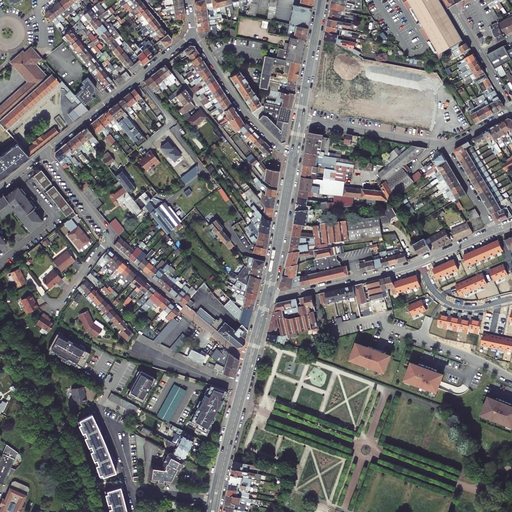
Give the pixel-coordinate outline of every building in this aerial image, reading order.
[(59,0),(60,1),(66,8),(71,4),(67,0),(59,0)] [(118,10),(130,0),(125,0),(126,0),(118,7),(118,8),(113,11),(114,13),(118,10)] [(134,10),(143,2),(141,0),(138,0),(134,3),(131,6),(134,10)] [(196,10),(207,9),(214,8),(212,0),(200,0),(197,1),(195,3),(196,10)] [(226,5),(224,0),(218,0),(220,7),(222,6),(224,12),(221,13),(222,18),(224,17),(229,19),(226,5)] [(232,0),(224,0),(226,5),(230,4),(232,13),(234,12),(235,11),(234,6),(232,1),(232,0)] [(332,0),(332,2),(344,5),(344,7),(350,8),(351,6),(362,9),(362,0),(332,0)] [(407,0),(404,2),(438,59),(450,52),(465,44),(439,0),(407,0)] [(443,0),(448,8),(462,0),(443,0)] [(495,4),(492,0),(485,0),(499,23),(503,20),(502,17),(499,18),(493,7),(496,6),(495,4)] [(69,13),(66,8),(60,1),(56,5),(65,17),(69,13)] [(99,2),(98,3),(101,7),(104,11),(105,12),(107,10),(100,1),(99,2)] [(147,6),(143,2),(134,10),(137,13),(147,6)] [(331,8),(343,10),(344,7),(344,5),(332,2),(331,8)] [(94,6),(90,10),(85,14),(88,18),(95,12),(101,7),(98,3),(94,6)] [(51,9),(60,20),(65,17),(56,5),(51,9)] [(234,6),(235,11),(240,10),(241,15),(243,15),(242,9),(241,6),(241,5),(234,6)] [(288,24),(307,28),(311,9),(298,6),(292,5),(288,24)] [(150,10),(147,6),(137,13),(140,17),(150,10)] [(330,13),(355,18),(356,16),(346,14),(347,11),(343,10),(331,8),(330,13)] [(60,20),(51,9),(46,12),(56,23),(60,20)] [(143,22),(147,19),(153,14),(150,10),(140,17),(139,18),(143,22)] [(92,22),(96,28),(103,22),(100,19),(103,16),(106,20),(109,18),(105,12),(104,11),(98,16),(92,22)] [(92,22),(98,16),(95,12),(88,18),(92,22)] [(198,21),(209,20),(222,18),(221,13),(219,13),(218,13),(215,14),(215,16),(208,17),(208,14),(197,16),(198,21)] [(156,18),(153,14),(147,19),(150,22),(156,18)] [(511,33),(511,14),(503,20),(499,23),(507,35),(511,33)] [(150,29),(159,22),(156,18),(150,22),(146,25),(150,29)] [(344,21),(329,18),(327,25),(342,28),(342,25),(352,27),(354,22),(344,21)] [(101,33),(112,24),(111,22),(109,23),(106,20),(103,22),(96,28),(101,33)] [(162,25),(159,22),(150,29),(151,30),(152,29),(154,32),(162,25)] [(101,33),(105,38),(111,33),(115,29),(117,28),(113,23),(112,24),(101,33)] [(507,35),(499,23),(492,26),(499,42),(508,37),(507,35)] [(293,34),(293,38),(304,40),(307,28),(288,24),(287,31),(285,31),(285,32),(293,34)] [(162,25),(154,32),(152,34),(155,37),(156,37),(166,29),(162,25)] [(326,31),(340,34),(357,37),(357,35),(351,34),(351,30),(342,28),(327,25),(326,31)] [(63,36),(67,41),(76,34),(71,28),(63,36)] [(111,33),(105,38),(109,43),(121,33),(117,28),(115,29),(117,32),(113,35),(111,33)] [(166,29),(156,37),(159,41),(169,33),(166,29)] [(203,37),(209,33),(216,33),(216,29),(199,32),(203,37)] [(339,38),(340,34),(326,31),(324,39),(335,41),(353,53),(356,41),(339,38)] [(109,43),(114,49),(120,44),(123,42),(120,37),(123,35),(121,33),(109,43)] [(173,38),(169,33),(159,41),(163,47),(163,46),(164,48),(172,41),(173,38)] [(71,45),(79,38),(76,34),(67,41),(71,45)] [(159,51),(148,37),(147,38),(145,40),(142,42),(139,39),(136,41),(141,46),(150,58),(159,51)] [(293,38),(290,37),(288,44),(284,43),(283,47),(302,51),(304,40),(293,38)] [(82,42),(79,38),(71,45),(74,49),(82,42)] [(119,55),(131,46),(126,39),(124,41),(127,45),(123,48),(120,44),(114,49),(119,55)] [(82,42),(74,49),(77,53),(85,46),(82,42)] [(453,58),(470,48),(467,43),(465,44),(450,52),(453,58)] [(183,56),(184,58),(189,55),(197,49),(195,46),(191,45),(179,54),(181,57),(183,56)] [(511,60),(511,58),(508,52),(504,45),(488,55),(496,69),(502,66),(511,60)] [(41,56),(32,46),(26,52),(24,50),(10,62),(20,74),(27,68),(24,65),(26,63),(25,62),(24,60),(24,58),(25,56),(25,54),(27,53),(28,52),(30,51),(31,51),(33,51),(35,51),(36,52),(38,53),(39,54),(40,56),(40,57),(41,56)] [(80,57),(83,55),(89,50),(85,46),(77,53),(80,57)] [(133,48),(131,46),(119,55),(124,61),(130,57),(127,53),(133,48)] [(135,51),(139,56),(141,58),(145,63),(150,58),(141,46),(135,51)] [(302,51),(283,47),(283,49),(278,48),(276,58),(300,63),(302,51)] [(197,49),(189,55),(190,57),(185,60),(186,60),(183,62),(184,65),(187,63),(201,54),(197,49)] [(467,58),(473,54),(471,49),(464,53),(467,58)] [(87,61),(93,56),(89,50),(83,55),(87,61)] [(27,68),(40,57),(40,56),(39,54),(38,53),(36,52),(35,51),(33,51),(31,51),(30,51),(28,52),(27,53),(25,54),(25,56),(24,58),(24,60),(25,62),(26,63),(24,65),(27,68)] [(201,54),(187,63),(189,65),(184,68),(186,71),(194,66),(204,60),(201,54)] [(476,59),(473,54),(467,58),(460,61),(462,63),(458,65),(460,68),(468,64),(476,59)] [(281,77),(297,81),(300,63),(276,58),(265,55),(259,87),(269,89),(278,91),(280,82),(281,77)] [(87,65),(88,67),(97,60),(93,56),(87,61),(90,63),(87,65)] [(124,61),(129,67),(132,65),(135,62),(138,60),(141,58),(139,56),(133,61),(130,57),(124,61)] [(0,109),(0,121),(7,130),(60,83),(63,85),(68,91),(65,94),(73,103),(76,101),(79,105),(69,113),(75,120),(89,109),(85,104),(75,94),(55,71),(49,75),(38,63),(42,60),(42,58),(40,58),(40,57),(27,68),(36,79),(30,84),(29,84),(0,109)] [(460,75),(480,64),(476,59),(468,64),(468,65),(461,69),(462,71),(458,73),(460,75)] [(97,60),(88,67),(92,71),(100,64),(97,60)] [(191,75),(194,74),(207,65),(204,60),(194,66),(195,69),(193,70),(192,70),(187,73),(186,71),(181,74),(185,79),(191,75)] [(104,68),(100,64),(92,71),(95,75),(104,68)] [(178,79),(166,64),(162,68),(174,84),(177,87),(178,86),(177,85),(178,83),(176,80),(178,79)] [(463,79),(482,69),(480,64),(460,75),(463,79)] [(194,74),(197,78),(210,69),(207,65),(194,74)] [(0,109),(29,84),(30,84),(36,79),(27,68),(20,74),(27,82),(0,105),(0,109)] [(104,68),(95,75),(100,81),(108,74),(109,74),(104,68)] [(174,84),(162,68),(157,72),(168,85),(170,83),(172,85),(174,84)] [(210,69),(197,78),(193,80),(188,83),(192,87),(213,74),(210,69)] [(482,69),(463,79),(463,81),(465,80),(467,83),(475,79),(485,73),(482,69)] [(243,75),(239,70),(230,76),(252,109),(261,103),(258,98),(259,97),(254,91),(247,82),(248,81),(243,75)] [(168,85),(157,72),(152,76),(161,87),(163,89),(166,87),(168,91),(170,89),(168,85)] [(488,79),(485,73),(475,79),(478,84),(483,81),(488,79)] [(100,81),(105,87),(113,80),(109,74),(108,74),(100,81)] [(199,89),(216,79),(213,74),(192,87),(195,92),(199,89)] [(83,88),(75,94),(85,104),(95,97),(92,93),(95,91),(93,88),(96,85),(89,76),(82,81),(84,84),(81,86),(83,88)] [(155,92),(161,87),(152,76),(145,81),(155,92)] [(281,77),(280,82),(296,86),(297,81),(281,77)] [(202,93),(219,83),(216,79),(199,89),(202,93)] [(488,79),(483,81),(487,88),(492,86),(488,79)] [(296,86),(280,82),(278,91),(288,93),(288,91),(294,93),(296,86)] [(202,100),(222,87),(219,83),(202,93),(198,96),(202,100)] [(68,91),(63,85),(62,86),(61,89),(61,92),(61,95),(60,97),(60,100),(61,103),(61,106),(61,107),(62,110),(63,114),(65,118),(65,119),(66,120),(69,125),(75,120),(69,113),(79,105),(76,101),(73,103),(65,94),(68,91)] [(145,95),(138,86),(134,89),(141,98),(145,95)] [(222,87),(202,100),(204,103),(206,102),(207,102),(225,92),(222,87)] [(129,93),(135,101),(145,113),(147,111),(141,103),(143,101),(141,98),(134,89),(129,93)] [(176,105),(177,103),(190,93),(186,89),(181,92),(176,96),(172,100),(173,102),(176,99),(178,101),(174,104),(176,105)] [(267,99),(266,102),(291,107),(294,93),(288,91),(288,93),(278,91),(269,89),(268,94),(277,96),(277,100),(275,101),(267,99)] [(500,111),(490,93),(487,95),(484,89),(481,90),(484,94),(495,114),(500,111)] [(490,93),(500,111),(504,108),(504,106),(495,90),(490,93)] [(225,92),(207,102),(206,102),(204,103),(208,108),(216,103),(228,96),(225,92)] [(129,93),(122,98),(128,106),(135,101),(129,93)] [(180,103),(183,106),(192,100),(194,98),(190,93),(177,103),(179,105),(180,103)] [(484,102),(480,104),(488,117),(495,114),(484,94),(481,96),(484,102)] [(488,117),(480,104),(476,95),(473,96),(478,105),(474,107),(482,121),(488,117)] [(228,96),(216,103),(218,106),(215,108),(216,109),(230,100),(228,96)] [(117,103),(124,111),(125,113),(134,124),(136,122),(134,119),(135,118),(132,115),(130,114),(129,112),(132,110),(128,106),(122,98),(117,103)] [(183,106),(179,109),(193,128),(208,116),(201,108),(192,116),(188,111),(195,105),(192,100),(183,106)] [(221,113),(225,110),(233,105),(230,100),(216,109),(211,112),(215,117),(217,116),(215,113),(220,110),(221,113)] [(264,107),(263,113),(279,116),(278,118),(279,119),(285,121),(289,122),(291,107),(266,102),(264,102),(264,105),(264,107)] [(482,121),(474,107),(471,102),(469,104),(472,109),(469,111),(476,124),(482,121)] [(107,110),(114,119),(124,111),(117,103),(107,110)] [(233,105),(225,110),(228,115),(224,117),(226,119),(220,123),(221,125),(225,123),(229,120),(239,114),(233,105)] [(253,112),(255,115),(264,107),(264,105),(262,105),(253,112)] [(260,119),(263,113),(264,107),(255,115),(260,119)] [(114,119),(107,110),(102,114),(109,122),(112,125),(115,123),(116,125),(116,126),(119,130),(120,129),(124,133),(125,132),(116,121),(114,119)] [(146,139),(134,124),(125,113),(116,121),(125,132),(137,147),(146,139)] [(279,116),(263,113),(260,119),(282,141),(285,141),(289,122),(285,121),(279,119),(278,118),(279,116)] [(106,124),(109,122),(102,114),(97,118),(108,133),(111,130),(106,124)] [(239,114),(229,120),(237,131),(238,131),(245,123),(239,114)] [(108,133),(97,118),(90,124),(97,133),(101,130),(103,131),(105,133),(105,135),(106,136),(109,134),(108,133)] [(511,129),(507,120),(501,123),(511,139),(511,142),(511,141),(511,136),(511,135),(511,134),(511,129)] [(243,134),(251,126),(247,121),(245,123),(238,131),(239,133),(241,132),(243,134)] [(511,139),(501,123),(496,126),(507,146),(509,145),(508,144),(507,141),(511,139)] [(99,140),(88,126),(82,131),(92,144),(95,142),(95,143),(99,140)] [(245,140),(249,136),(255,130),(251,126),(243,134),(241,135),(245,140)] [(496,126),(491,129),(499,144),(502,143),(505,147),(507,151),(510,150),(507,146),(496,126)] [(23,151),(28,157),(58,134),(53,127),(42,136),(41,134),(31,142),(32,144),(23,151)] [(214,131),(220,138),(224,135),(218,128),(214,131)] [(485,132),(488,138),(491,143),(498,156),(500,154),(499,154),(500,153),(496,145),(499,144),(491,129),(485,132)] [(255,130),(249,136),(255,142),(260,136),(255,130)] [(82,131),(77,135),(86,147),(89,145),(91,146),(91,148),(93,151),(94,151),(95,153),(97,151),(92,144),(82,131)] [(309,132),(308,141),(330,145),(331,138),(324,137),(324,134),(309,132)] [(473,147),(473,146),(481,142),(488,138),(485,132),(473,139),(474,142),(471,144),(473,147)] [(115,141),(109,134),(106,136),(106,137),(106,139),(111,145),(115,141)] [(72,138),(79,147),(81,145),(83,147),(83,149),(85,151),(86,151),(89,154),(91,153),(86,147),(77,135),(72,138)] [(260,136),(255,142),(260,147),(266,142),(260,136)] [(86,157),(79,147),(72,138),(67,142),(74,151),(76,149),(78,151),(78,153),(80,155),(81,155),(84,159),(86,157)] [(488,138),(481,142),(484,147),(491,143),(488,138)] [(330,145),(308,141),(306,152),(329,156),(330,145)] [(458,155),(473,147),(471,144),(469,141),(456,148),(456,151),(458,155)] [(67,142),(61,147),(69,156),(81,172),(83,171),(77,164),(78,163),(77,162),(78,161),(74,157),(73,158),(70,155),(74,151),(67,142)] [(260,147),(264,151),(269,145),(266,142),(260,147)] [(0,179),(28,157),(15,144),(0,155),(0,179)] [(269,145),(264,151),(261,153),(263,155),(260,158),(260,159),(262,160),(273,149),(269,145)] [(427,148),(412,146),(378,174),(382,178),(377,182),(380,186),(407,164),(427,148)] [(461,160),(476,152),(473,146),(473,147),(458,155),(461,160)] [(55,155),(63,165),(67,163),(66,161),(68,160),(69,156),(61,147),(56,151),(55,155)] [(385,164),(402,152),(398,147),(381,159),(385,164)] [(106,149),(104,148),(98,153),(109,166),(111,165),(110,164),(115,160),(111,154),(110,154),(108,152),(107,152),(106,150),(106,149)] [(159,161),(149,149),(144,154),(145,155),(143,157),(141,156),(136,160),(143,168),(146,168),(153,163),(154,165),(159,161)] [(476,152),(461,160),(464,165),(480,156),(477,151),(476,152)] [(329,156),(306,152),(305,159),(337,164),(338,157),(329,156)] [(260,165),(264,170),(267,171),(265,178),(270,183),(279,185),(281,169),(267,167),(262,160),(260,159),(258,157),(257,158),(252,153),(247,156),(254,164),(256,163),(258,166),(260,165)] [(411,169),(407,164),(380,186),(382,190),(388,200),(389,202),(399,194),(402,193),(426,173),(427,172),(447,160),(443,153),(433,160),(434,162),(431,164),(430,162),(427,165),(426,164),(410,177),(407,173),(411,169)] [(480,156),(464,165),(467,170),(482,161),(480,156)] [(344,186),(345,181),(335,180),(337,169),(354,172),(355,170),(358,171),(358,169),(372,171),(373,163),(338,157),(337,164),(336,169),(326,168),(325,171),(325,174),(325,175),(325,176),(324,178),(324,180),(302,177),(300,189),(313,192),(320,193),(335,195),(355,197),(368,198),(380,200),(388,200),(382,190),(344,186)] [(337,164),(305,159),(304,164),(326,168),(336,169),(337,164)] [(450,165),(447,160),(427,172),(428,175),(435,171),(436,173),(450,165)] [(482,161),(467,170),(470,175),(485,165),(482,161)] [(509,161),(503,164),(505,170),(511,166),(509,161)] [(326,168),(304,164),(303,171),(318,173),(318,170),(325,171),(326,168)] [(453,170),(450,165),(436,173),(432,175),(434,178),(437,176),(441,173),(443,175),(453,170)] [(485,165),(470,175),(473,180),(488,170),(485,165)] [(455,175),(453,170),(443,175),(438,178),(431,182),(432,185),(441,180),(442,182),(455,175)] [(488,170),(473,180),(475,184),(491,175),(488,170)] [(41,171),(33,177),(43,189),(44,189),(46,192),(66,217),(69,215),(72,219),(76,215),(73,212),(73,211),(53,186),(51,184),(41,171)] [(121,171),(114,176),(122,186),(126,191),(133,186),(121,171)] [(317,176),(318,173),(303,171),(302,177),(324,180),(324,178),(317,176)] [(458,179),(455,175),(442,182),(437,185),(438,187),(442,185),(447,183),(448,185),(458,179)] [(491,175),(475,184),(478,189),(494,180),(491,175)] [(126,191),(133,200),(151,186),(143,177),(133,186),(126,191)] [(260,179),(256,183),(263,191),(266,194),(277,196),(278,189),(268,186),(260,179)] [(461,184),(458,179),(448,185),(443,188),(440,190),(441,192),(444,190),(445,191),(446,190),(450,188),(451,190),(461,184)] [(251,199),(257,207),(260,205),(256,201),(258,199),(261,203),(263,201),(258,195),(245,180),(242,183),(247,189),(244,191),(251,199)] [(494,180),(478,189),(481,194),(496,185),(494,180)] [(464,189),(461,184),(451,190),(447,192),(446,193),(449,197),(464,189)] [(496,185),(481,194),(484,199),(499,190),(496,185)] [(133,200),(126,191),(122,186),(111,195),(117,202),(122,198),(131,210),(137,206),(133,200)] [(151,186),(133,200),(137,206),(140,210),(156,193),(151,186)] [(222,187),(218,189),(225,201),(229,199),(222,187)] [(17,189),(9,195),(12,199),(8,201),(5,198),(3,195),(0,198),(0,215),(1,217),(12,209),(30,231),(42,221),(32,209),(34,208),(24,195),(23,196),(17,189)] [(300,189),(298,197),(308,199),(309,195),(312,196),(313,192),(300,189)] [(466,194),(464,189),(449,197),(445,200),(446,202),(451,199),(453,202),(454,201),(458,199),(466,194)] [(499,190),(484,199),(487,204),(502,195),(499,190)] [(266,194),(263,191),(258,195),(263,201),(266,205),(275,206),(277,196),(266,194)] [(90,199),(92,202),(98,197),(96,194),(90,199)] [(334,207),(354,205),(355,197),(335,195),(334,200),(334,207)] [(502,195),(487,204),(490,209),(505,199),(502,195)] [(95,205),(101,201),(98,197),(92,202),(95,205)] [(490,209),(492,213),(507,205),(511,203),(510,201),(510,200),(509,197),(505,199),(490,209)] [(264,216),(257,207),(251,199),(248,201),(252,206),(253,207),(256,210),(253,212),(257,216),(261,222),(272,226),(273,220),(266,218),(264,216)] [(454,201),(460,210),(463,208),(458,199),(454,201)] [(313,226),(309,225),(294,223),(292,236),(315,238),(316,243),(316,244),(327,243),(342,241),(385,235),(382,223),(392,222),(390,219),(397,216),(389,202),(388,200),(380,200),(382,203),(387,216),(334,222),(328,222),(320,223),(320,225),(313,226)] [(165,201),(151,213),(156,218),(160,222),(164,227),(167,232),(168,233),(181,222),(165,201)] [(273,220),(275,206),(266,205),(264,216),(266,218),(273,220)] [(511,213),(507,205),(492,213),(497,221),(499,221),(511,215),(511,213)] [(296,210),(294,223),(309,225),(309,222),(310,222),(312,221),(312,218),(314,218),(315,217),(315,215),(314,214),(315,211),(321,212),(322,211),(322,208),(316,209),(296,210)] [(480,216),(475,208),(468,212),(472,220),(480,216)] [(241,214),(248,224),(257,238),(269,240),(271,232),(260,230),(255,223),(254,222),(251,223),(247,217),(246,217),(243,212),(241,214)] [(260,230),(271,232),(272,226),(261,222),(257,216),(254,218),(257,222),(255,223),(260,230)] [(218,218),(210,224),(226,244),(232,239),(222,227),(224,226),(218,218)] [(473,232),(467,223),(451,230),(456,240),(473,232)] [(257,238),(248,224),(245,226),(248,229),(247,230),(254,241),(258,242),(257,245),(268,247),(269,240),(257,238)] [(124,229),(121,225),(115,229),(120,234),(124,229)] [(79,226),(76,229),(87,243),(90,240),(79,226)] [(87,243),(76,229),(69,234),(80,248),(87,243)] [(450,239),(445,229),(429,238),(435,249),(439,246),(439,245),(450,239)] [(241,236),(240,237),(248,250),(266,254),(268,247),(257,245),(253,244),(252,243),(251,245),(245,237),(242,239),(241,236)] [(315,238),(292,236),(291,246),(313,243),(316,243),(315,238)] [(431,250),(424,238),(413,244),(419,255),(431,250)] [(136,249),(130,256),(135,260),(144,249),(149,244),(144,240),(136,249)] [(503,250),(499,240),(463,256),(468,265),(503,250)] [(121,248),(125,252),(131,245),(134,242),(132,241),(129,244),(126,241),(124,244),(121,248)] [(291,246),(289,252),(311,249),(314,249),(328,247),(327,243),(316,244),(316,243),(313,243),(291,246)] [(370,247),(371,252),(373,252),(372,249),(377,248),(378,249),(379,249),(378,244),(370,246),(370,247)] [(400,253),(396,254),(398,263),(408,260),(401,244),(398,245),(399,248),(398,249),(399,249),(400,253)] [(131,245),(125,252),(130,256),(136,249),(131,245)] [(328,247),(314,249),(316,259),(336,254),(344,252),(342,245),(328,247)] [(69,249),(54,260),(62,270),(71,263),(70,263),(72,262),(76,259),(69,249)] [(101,262),(105,265),(115,254),(109,249),(100,259),(98,261),(100,263),(101,262)] [(144,249),(135,260),(139,264),(149,253),(144,249)] [(153,249),(152,250),(149,253),(139,264),(144,268),(153,258),(151,257),(156,251),(153,249)] [(311,249),(289,252),(286,267),(287,266),(297,263),(299,256),(309,256),(312,254),(311,249)] [(391,251),(387,252),(390,265),(398,263),(396,254),(392,255),(391,251)] [(387,252),(380,253),(381,258),(383,267),(390,265),(387,252)] [(27,253),(21,258),(23,262),(30,257),(27,253)] [(110,267),(119,258),(115,254),(105,265),(101,269),(104,271),(109,266),(110,267)] [(338,261),(336,254),(316,259),(314,259),(316,268),(319,267),(320,270),(318,272),(308,274),(311,284),(349,275),(346,265),(342,266),(341,262),(338,261)] [(243,261),(245,263),(247,266),(253,267),(252,269),(263,272),(265,259),(247,255),(246,260),(243,260),(243,261)] [(144,268),(149,272),(155,265),(159,260),(155,256),(153,258),(144,268)] [(124,261),(119,258),(110,267),(110,268),(115,272),(124,261)] [(371,261),(360,263),(362,272),(375,269),(373,260),(373,258),(371,258),(371,261)] [(381,258),(373,260),(375,269),(383,267),(381,258)] [(149,272),(153,276),(161,267),(165,262),(162,260),(157,267),(155,265),(149,272)] [(455,260),(433,269),(437,279),(459,269),(455,260)] [(124,261),(115,272),(114,273),(119,277),(128,266),(124,261)] [(247,266),(245,263),(238,274),(228,267),(225,270),(234,277),(237,278),(247,283),(260,287),(263,272),(252,269),(253,267),(247,266)] [(297,263),(287,266),(285,276),(293,278),(296,277),(299,263),(297,263)] [(161,267),(153,276),(158,280),(170,266),(168,264),(164,269),(161,267)] [(490,270),(494,280),(508,275),(503,264),(490,270)] [(133,269),(128,266),(119,277),(117,279),(119,281),(122,278),(124,280),(133,269)] [(158,280),(163,284),(169,277),(175,270),(170,266),(158,280)] [(20,267),(12,271),(19,286),(27,281),(20,267)] [(50,273),(43,278),(49,286),(56,281),(56,282),(62,277),(55,268),(49,272),(50,273)] [(133,269),(124,280),(126,281),(123,285),(125,286),(131,280),(137,273),(133,269)] [(93,274),(91,272),(88,276),(97,285),(101,281),(93,274)] [(483,273),(455,285),(460,295),(487,284),(483,273)] [(129,284),(131,286),(134,282),(141,289),(147,282),(139,274),(132,281),(129,284)] [(308,274),(300,276),(302,281),(303,286),(311,284),(308,274)] [(420,284),(417,274),(393,282),(398,291),(420,284)] [(283,275),(282,281),(294,283),(302,281),(300,276),(296,277),(293,278),(285,276),(283,275)] [(169,290),(178,280),(175,277),(172,280),(169,277),(163,284),(169,290)] [(385,278),(388,288),(392,287),(391,289),(395,293),(398,291),(393,282),(392,278),(391,277),(385,278)] [(237,278),(236,281),(229,278),(227,280),(233,283),(245,290),(258,293),(260,287),(247,283),(237,278)] [(385,278),(380,280),(384,296),(390,295),(388,288),(385,278)] [(84,289),(85,290),(91,284),(86,279),(83,281),(85,282),(78,288),(81,291),(84,289)] [(178,280),(169,290),(176,295),(186,284),(188,282),(185,280),(182,284),(178,280)] [(380,280),(354,285),(356,296),(361,317),(388,311),(386,303),(384,296),(380,280)] [(294,283),(282,281),(280,287),(283,290),(303,286),(302,281),(294,283)] [(134,282),(131,286),(136,289),(135,290),(137,291),(139,292),(141,289),(134,282)] [(143,295),(152,286),(147,282),(141,289),(139,292),(138,293),(142,297),(143,295)] [(256,298),(258,293),(245,290),(233,283),(232,286),(229,284),(228,286),(235,290),(240,293),(256,298)] [(91,284),(85,290),(89,294),(95,288),(91,284)] [(186,284),(176,295),(181,300),(191,288),(186,284)] [(232,298),(219,285),(212,292),(215,295),(223,303),(241,322),(244,319),(249,324),(254,308),(243,305),(236,301),(232,298)] [(325,292),(327,303),(334,301),(342,300),(349,298),(356,296),(354,285),(353,286),(325,292)] [(156,290),(152,286),(143,295),(145,296),(141,301),(142,301),(141,302),(144,304),(146,301),(156,290)] [(191,288),(181,300),(186,303),(190,298),(197,290),(193,286),(191,288)] [(86,296),(91,302),(100,293),(95,288),(89,294),(87,295),(86,296)] [(137,291),(135,290),(123,302),(127,305),(138,293),(139,292),(137,291)] [(156,290),(146,301),(149,303),(146,307),(147,309),(152,303),(161,294),(156,290)] [(211,290),(209,292),(215,297),(222,304),(223,303),(215,295),(212,292),(211,290)] [(240,293),(235,290),(233,294),(238,295),(236,301),(243,305),(254,308),(256,298),(240,293)] [(322,306),(328,305),(325,292),(320,293),(322,306)] [(95,307),(98,305),(105,299),(100,293),(91,302),(95,307)] [(24,307),(28,313),(39,307),(36,301),(35,301),(34,299),(35,298),(32,294),(22,299),(25,306),(24,307)] [(161,294),(152,303),(157,307),(160,304),(166,298),(161,294)] [(317,310),(313,295),(306,297),(308,305),(313,329),(319,327),(317,319),(318,319),(317,314),(315,315),(314,311),(317,310)] [(276,305),(275,312),(308,305),(306,297),(301,298),(302,303),(298,304),(296,299),(279,303),(276,305)] [(171,302),(166,298),(160,304),(163,307),(161,309),(163,311),(171,302)] [(190,298),(186,303),(191,307),(195,302),(190,298)] [(98,305),(102,309),(109,303),(105,299),(98,305)] [(426,311),(421,300),(408,305),(413,316),(426,311)] [(159,315),(164,319),(166,317),(175,306),(171,302),(163,311),(159,315)] [(104,317),(113,308),(109,303),(102,309),(103,309),(101,311),(100,312),(104,317)] [(287,335),(289,334),(296,333),(313,329),(308,305),(275,312),(270,333),(277,335),(278,329),(281,330),(282,336),(287,335)] [(180,310),(175,306),(166,317),(170,321),(171,319),(174,317),(177,313),(180,310)] [(247,332),(239,325),(236,329),(220,316),(217,320),(200,307),(196,311),(237,346),(241,344),(245,342),(247,332)] [(113,308),(104,317),(108,322),(112,319),(118,313),(113,308)] [(87,328),(98,336),(104,328),(95,322),(89,310),(80,314),(87,328)] [(37,323),(50,331),(55,323),(51,320),(48,318),(49,317),(49,316),(44,313),(37,323)] [(118,313),(112,319),(114,322),(111,325),(113,327),(119,321),(119,322),(123,318),(118,313)] [(440,315),(438,323),(443,324),(442,328),(448,329),(448,326),(453,327),(453,330),(458,332),(459,328),(464,329),(463,333),(468,334),(470,328),(474,329),(474,333),(479,334),(482,322),(471,319),(471,321),(440,315)] [(113,327),(114,328),(117,325),(121,330),(120,331),(121,332),(127,326),(129,324),(123,318),(119,322),(119,321),(113,327)] [(241,322),(248,329),(249,324),(244,319),(241,322)] [(241,322),(239,325),(247,332),(248,329),(241,322)] [(127,326),(121,332),(129,340),(134,333),(127,326)] [(84,348),(57,333),(48,349),(58,355),(57,356),(75,366),(76,364),(83,367),(90,353),(84,350),(84,348)] [(270,333),(286,344),(287,341),(289,341),(287,335),(282,336),(277,335),(270,333)] [(511,339),(483,333),(481,345),(511,351),(511,339)] [(359,362),(366,365),(366,366),(377,371),(378,369),(386,372),(391,356),(386,354),(387,353),(370,346),(369,347),(358,343),(352,359),(359,362)] [(230,352),(224,347),(223,349),(222,349),(220,351),(227,357),(225,364),(237,368),(240,359),(230,352)] [(219,370),(223,372),(225,366),(216,362),(215,364),(213,368),(216,369),(219,370)] [(412,363),(406,381),(413,384),(414,382),(431,389),(430,390),(437,393),(444,375),(437,372),(433,370),(434,368),(420,364),(419,366),(412,363)] [(225,366),(223,372),(235,376),(237,368),(225,364),(225,366)] [(156,378),(139,369),(128,389),(130,390),(127,395),(142,403),(156,378)] [(219,370),(216,377),(233,383),(235,376),(223,372),(219,370)] [(175,383),(157,415),(170,421),(187,389),(175,383)] [(222,388),(211,384),(206,394),(205,394),(188,426),(195,430),(194,431),(203,436),(211,422),(210,421),(213,417),(214,417),(216,413),(215,412),(217,409),(220,404),(221,405),(223,400),(221,399),(226,390),(222,388)] [(87,403),(84,387),(72,390),(75,406),(87,403)] [(140,407),(103,388),(100,395),(137,414),(140,407)] [(0,392),(0,412),(3,413),(5,410),(9,403),(4,400),(3,403),(0,401),(0,395),(1,393),(0,392)] [(497,400),(490,397),(483,415),(490,418),(490,417),(507,423),(506,425),(511,426),(511,403),(497,398),(497,400)] [(93,415),(79,422),(80,423),(81,423),(88,438),(93,451),(99,467),(108,493),(111,507),(112,511),(126,511),(127,510),(125,504),(122,494),(117,475),(112,462),(103,439),(97,425),(92,416),(93,415)] [(196,436),(184,429),(176,425),(174,424),(172,428),(178,430),(176,434),(175,434),(174,433),(173,434),(172,435),(173,436),(174,437),(171,442),(188,451),(196,436)] [(152,432),(143,428),(142,431),(142,432),(148,436),(150,435),(152,432)] [(139,464),(136,435),(128,431),(133,482),(140,481),(139,464)] [(147,441),(136,435),(139,464),(145,463),(144,447),(147,441)] [(188,451),(171,442),(164,439),(163,441),(166,442),(166,444),(166,447),(174,451),(172,454),(184,460),(188,451)] [(9,444),(5,452),(17,458),(20,451),(9,444)] [(0,464),(0,481),(6,484),(10,475),(13,467),(17,458),(5,452),(0,463),(0,464)] [(185,462),(185,460),(184,460),(172,454),(170,453),(168,454),(166,458),(164,457),(162,461),(164,462),(163,465),(164,466),(163,468),(151,466),(149,480),(150,480),(156,481),(156,482),(156,483),(166,485),(166,483),(166,482),(172,483),(181,467),(183,467),(185,462)] [(236,461),(234,469),(247,471),(248,468),(253,469),(254,468),(260,469),(260,466),(236,461)] [(13,467),(10,475),(11,476),(18,469),(13,467)] [(233,475),(231,482),(240,484),(241,481),(242,481),(242,480),(248,481),(249,478),(240,476),(233,475)] [(30,486),(17,480),(14,482),(7,498),(5,497),(1,505),(3,506),(0,511),(22,511),(25,507),(24,506),(31,489),(30,486)] [(231,482),(230,488),(246,492),(247,488),(252,489),(253,486),(240,484),(231,482)] [(230,488),(229,494),(238,496),(239,493),(241,493),(241,494),(242,495),(243,495),(251,497),(252,493),(246,492),(230,488)] [(229,494),(228,501),(246,504),(247,501),(256,503),(257,500),(238,496),(229,494)] [(228,501),(226,507),(245,510),(246,506),(247,507),(248,505),(246,504),(228,501)]
